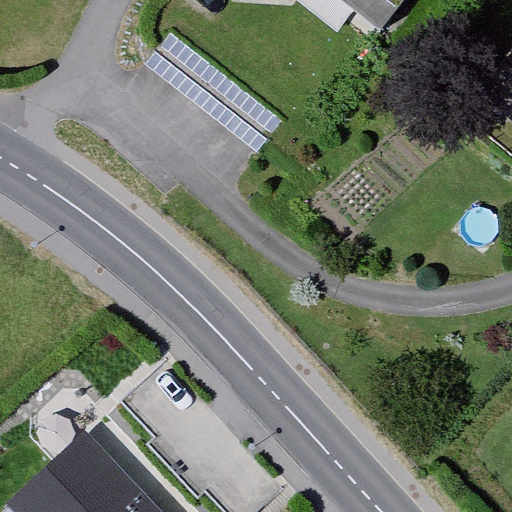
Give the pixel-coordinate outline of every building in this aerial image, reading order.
[(341,0),(399,27),(411,0),(341,0)] [(511,80),(497,101),(511,112),(511,80)] [(167,393),(149,377),(114,414),(133,431),(167,393)] [(160,511),(85,429),(5,503),(13,511),(160,511)] [(271,511),(294,488),(262,459),(216,508),(220,511),(271,511)]
